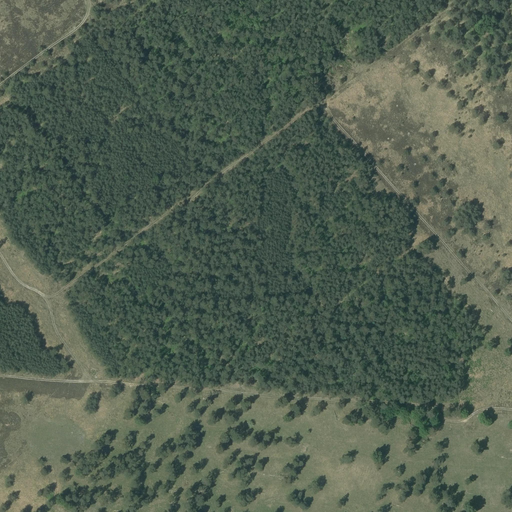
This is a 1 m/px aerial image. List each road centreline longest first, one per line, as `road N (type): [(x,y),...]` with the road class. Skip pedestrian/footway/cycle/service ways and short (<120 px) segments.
road 1 (track): [(45,299),(321,106),(511,320)]
road 2 (track): [(0,375),(427,406),(450,421),(511,410)]
road 3 (track): [(86,381),(45,299),(0,255)]
road 4 (track): [(88,0),(80,25),(0,84)]
